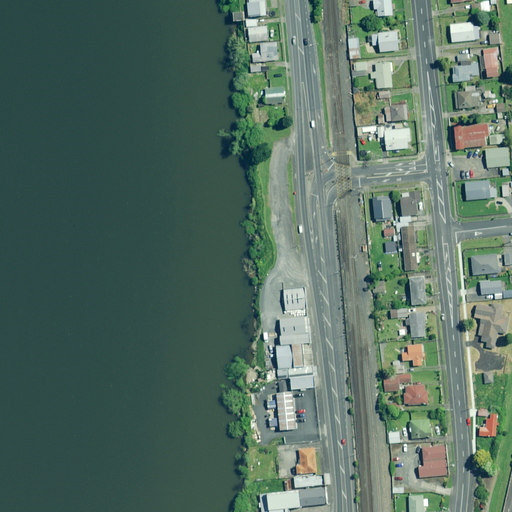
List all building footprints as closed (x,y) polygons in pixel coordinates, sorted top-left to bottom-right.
[(265,10),(264,0),(249,0),(250,2),(247,2),(248,18),(270,15),(269,9),(265,10)] [(373,0),(374,9),(377,9),(378,12),(375,12),(376,16),(392,15),(391,0),(373,0)] [(471,3),(472,12),(481,11),(481,13),(490,13),(488,0),(484,0),(480,0),(480,3),(471,3)] [(245,20),(244,12),(234,13),(234,21),(245,20)] [(474,27),(473,22),(450,25),(452,42),(479,39),(478,26),(474,27)] [(268,40),(267,26),(249,28),(250,42),(268,40)] [(399,50),(397,31),(372,34),(373,45),(379,45),(380,52),(399,50)] [(500,44),(499,34),(489,34),(490,44),(500,44)] [(360,58),(358,38),(348,39),(350,59),(360,58)] [(277,61),(276,43),(261,44),(261,50),(257,50),(257,54),(253,54),(253,62),(277,61)] [(499,65),(500,65),(499,59),(498,59),(497,48),(484,49),(484,56),(480,56),(482,71),(485,71),(486,77),(500,76),(500,78),(504,77),(503,70),(499,71),(499,65)] [(367,75),(365,62),(354,63),(354,71),(352,71),(353,77),(367,75)] [(392,87),(390,62),(375,64),(376,72),(371,72),(371,78),(377,78),(377,88),(392,87)] [(471,65),(453,67),(453,74),(453,82),(473,80),(473,75),(479,75),(478,63),(471,63),(471,65)] [(480,91),(480,85),(474,86),(465,86),(466,91),(455,92),(456,109),(479,107),(478,91),(480,91)] [(285,104),(284,87),(266,87),(266,104),(285,104)] [(485,93),(483,94),(483,97),(485,97),(485,98),(495,97),(495,93),(492,93),(491,89),(485,90),(485,93)] [(389,91),(378,92),(379,94),(377,95),(377,99),(390,97),(389,91)] [(408,120),(406,105),(402,105),(391,106),(385,107),(386,122),(408,120)] [(457,150),(487,145),(485,137),(488,137),(489,136),(487,124),(462,127),(462,123),(453,124),(457,150)] [(378,138),(385,137),(386,150),(408,148),(407,141),(411,141),(410,128),(384,131),(384,126),(377,126),(378,138)] [(489,136),(490,145),(505,143),(504,134),(489,136)] [(509,165),(508,147),(485,149),(487,168),(509,165)] [(489,182),(489,180),(465,183),(467,201),(497,197),(495,181),(489,182)] [(511,195),(511,182),(502,183),(503,196),(511,195)] [(400,217),(401,223),(412,221),(412,215),(417,215),(416,202),(421,202),(420,190),(401,193),(402,198),(400,198),(403,217),(400,217)] [(392,220),(390,195),(373,197),(375,221),(392,220)] [(391,223),(381,223),(382,231),(384,231),(384,236),(395,235),(394,229),(392,229),(391,223)] [(417,231),(416,226),(408,226),(408,223),(401,223),(396,224),(397,232),(402,231),(403,245),(399,245),(399,251),(403,251),(405,271),(418,270),(417,262),(419,262),(418,253),(416,254),(415,243),(418,242),(417,231)] [(500,267),(503,266),(502,255),(497,255),(497,254),(471,256),(473,275),(501,272),(500,267)] [(426,304),(424,277),(410,278),(412,305),(426,304)] [(385,292),(384,281),(373,281),(373,293),(385,292)] [(502,298),(501,281),(480,282),(481,295),(495,294),(495,299),(502,298)] [(296,284),(284,285),(286,316),(309,314),(307,294),(297,295),(296,284)] [(503,305),(492,303),(491,307),(477,304),(475,317),(481,318),(478,335),(482,335),(481,341),(487,342),(486,347),(494,349),(497,332),(506,334),(509,313),(502,312),(503,305)] [(407,317),(407,308),(397,309),(398,317),(407,317)] [(425,323),(427,323),(427,315),(425,315),(425,313),(410,314),(410,319),(405,319),(406,325),(411,325),(411,337),(426,337),(425,323)] [(311,321),(281,323),(284,351),(307,349),(313,349),(311,321)] [(402,361),(411,360),(411,363),(413,363),(413,366),(423,365),(422,357),(424,357),(423,345),(408,346),(408,353),(402,353),(402,361)] [(307,349),(284,351),(279,352),(281,375),(309,373),(307,349)] [(394,368),(395,375),(384,376),(385,392),(399,391),(398,384),(411,383),(410,374),(404,374),(403,368),(394,368)] [(319,372),(309,373),(293,374),(295,395),(321,392),(319,372)] [(493,383),(493,372),(484,372),(484,383),(493,383)] [(425,385),(409,386),(405,389),(405,394),(404,394),(404,404),(408,404),(408,405),(428,404),(428,391),(425,391),(425,385)] [(296,397),(282,399),(285,436),(299,435),(296,397)] [(487,418),(486,424),(484,424),(483,427),(480,427),(479,436),(496,436),(497,414),(491,413),(490,418),(487,418)] [(432,419),(409,421),(410,432),(411,432),(412,438),(436,437),(435,429),(432,429),(432,419)] [(399,442),(399,432),(389,432),(389,443),(399,442)] [(446,459),(445,446),(422,447),(423,461),(424,465),(419,466),(419,477),(447,475),(446,459)] [(318,476),(316,450),(301,451),(303,466),(298,467),(299,478),(318,476)] [(327,477),(296,481),(298,493),(328,489),(327,477)] [(325,492),(262,500),(263,511),(304,511),(327,508),(325,492)] [(423,511),(423,506),(428,506),(428,500),(423,500),(423,495),(409,496),(409,511),(423,511)]
